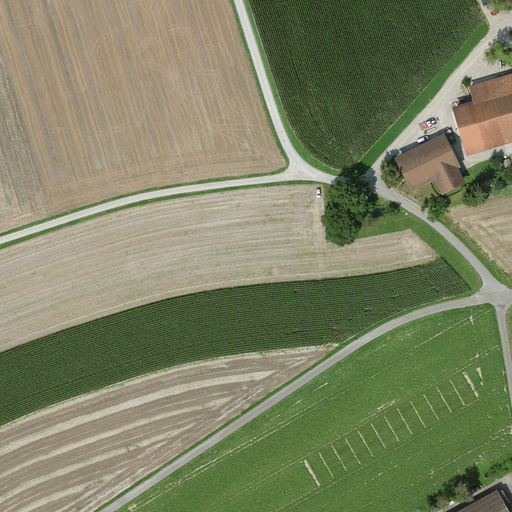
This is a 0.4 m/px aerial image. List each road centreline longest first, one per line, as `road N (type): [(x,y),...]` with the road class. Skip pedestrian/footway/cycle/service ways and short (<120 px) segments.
road 1 (track): [(511,34),(370,185),(311,174),(290,146),(240,0)]
road 2 (track): [(503,297),(404,320),(109,511)]
road 3 (track): [(311,174),(207,183),(0,243)]
road 4 (residential): [(370,185),(413,207),(503,297)]
